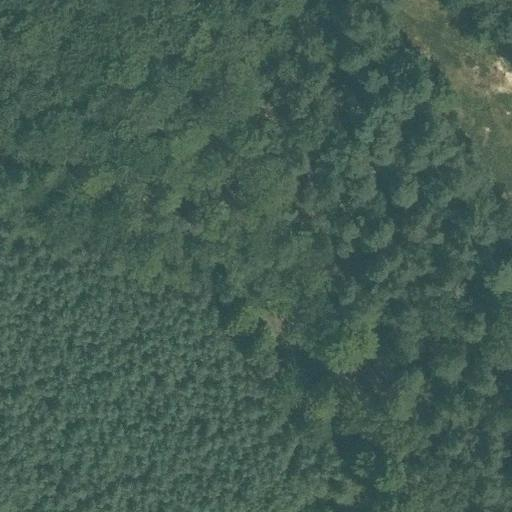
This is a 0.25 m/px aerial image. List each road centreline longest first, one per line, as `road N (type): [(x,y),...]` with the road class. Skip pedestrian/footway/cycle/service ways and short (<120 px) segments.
road 1 (track): [(95,0),(141,50),(215,218),(299,319),(436,511)]
road 2 (track): [(309,0),(259,63),(274,118),(351,260),(371,349),(484,511)]
